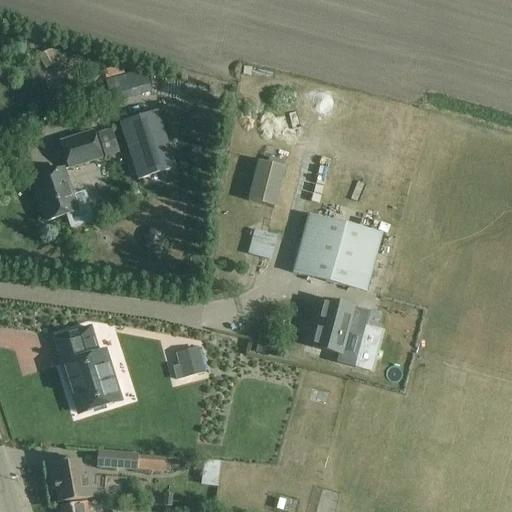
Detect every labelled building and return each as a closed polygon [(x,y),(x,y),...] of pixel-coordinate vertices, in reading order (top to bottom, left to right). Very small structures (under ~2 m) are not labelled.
[(127,112),(128,92),(118,92),(117,112),(127,112)] [(119,125),(138,182),(176,169),(157,112),(119,125)] [(101,160),(92,134),(60,144),(69,171),(101,160)] [(281,169),(271,166),(257,162),(247,202),(271,208),(281,169)] [(63,172),(32,182),(46,224),(77,214),(63,172)] [(382,236),(307,216),(291,274),(366,294),(382,236)] [(248,273),(272,275),(273,249),(250,248),(248,273)] [(353,310),(324,303),(311,349),(341,357),(353,310)] [(66,384),(68,383),(78,415),(82,414),(82,415),(120,403),(104,353),(97,355),(90,330),(55,341),(63,366),(61,366),(66,384)] [(199,351),(177,356),(183,381),(205,375),(199,351)] [(137,472),(167,474),(168,460),(98,454),(97,469),(137,472)] [(82,478),(80,465),(79,463),(67,465),(66,462),(48,465),(53,495),(57,494),(59,506),(92,500),(88,477),(82,478)] [(165,487),(165,474),(136,473),(136,485),(165,487)]
